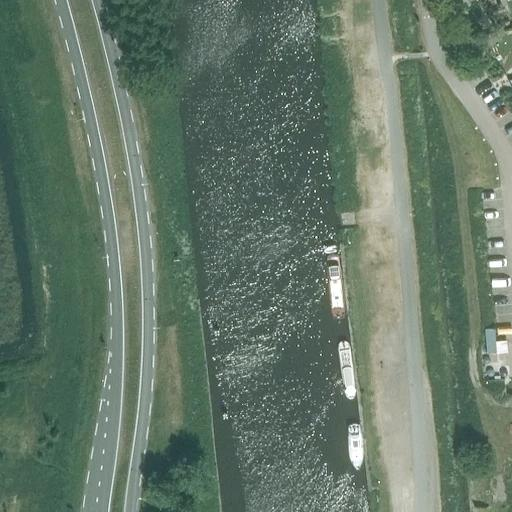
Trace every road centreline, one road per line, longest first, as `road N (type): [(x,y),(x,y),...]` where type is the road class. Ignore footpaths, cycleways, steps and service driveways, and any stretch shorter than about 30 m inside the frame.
road 1 (primary): [(59,0),(112,248),(115,391),(101,511)]
road 2 (primary): [(130,511),(146,368),(145,246),(98,0)]
